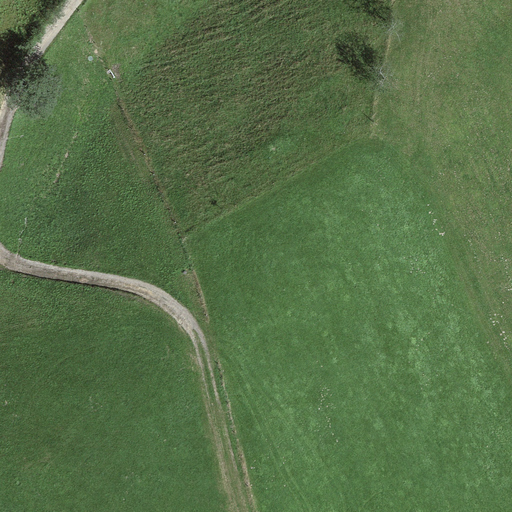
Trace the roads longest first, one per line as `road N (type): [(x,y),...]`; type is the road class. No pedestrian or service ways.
road 1 (track): [(241,511),(202,355),(183,317),(122,282),(0,255)]
road 2 (track): [(0,133),(21,73),(75,0)]
